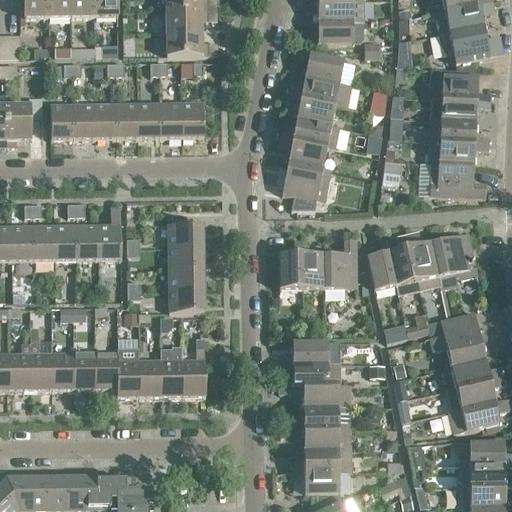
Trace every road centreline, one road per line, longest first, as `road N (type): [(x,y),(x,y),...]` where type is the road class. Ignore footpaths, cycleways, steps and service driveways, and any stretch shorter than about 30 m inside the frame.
road 1 (residential): [(251,446),(240,169)]
road 2 (residential): [(0,455),(251,446)]
road 3 (residential): [(240,169),(0,173)]
road 4 (residential): [(240,169),(281,0)]
